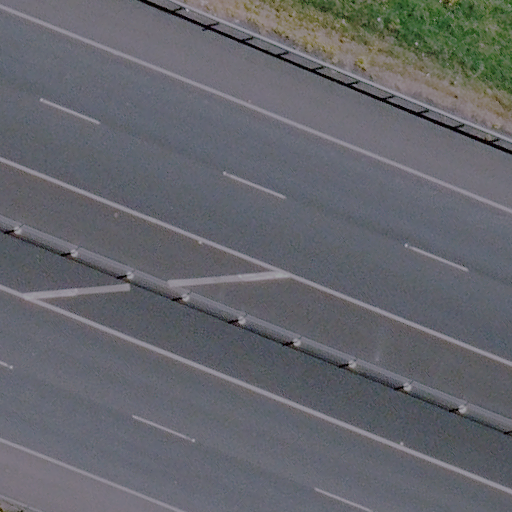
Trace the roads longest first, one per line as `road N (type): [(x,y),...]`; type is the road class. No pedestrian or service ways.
road 1 (motorway): [(0,77),(511,286)]
road 2 (motorway): [(399,511),(0,350)]
